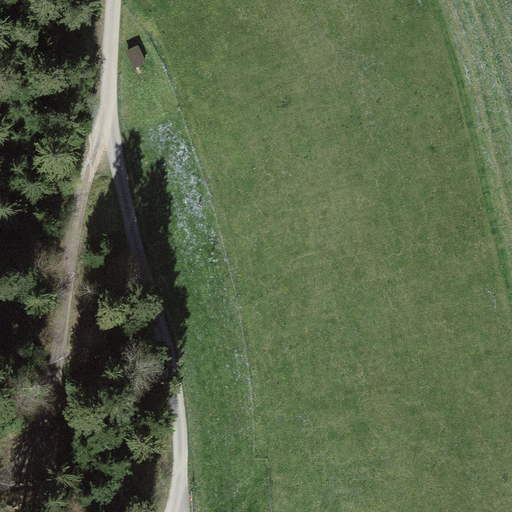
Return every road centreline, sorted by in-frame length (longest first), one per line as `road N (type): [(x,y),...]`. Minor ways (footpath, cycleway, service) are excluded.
road 1 (track): [(106,121),(169,357),(181,459),(173,511)]
road 2 (track): [(106,121),(73,226),(40,428),(27,458),(0,484)]
road 3 (track): [(111,0),(106,121)]
